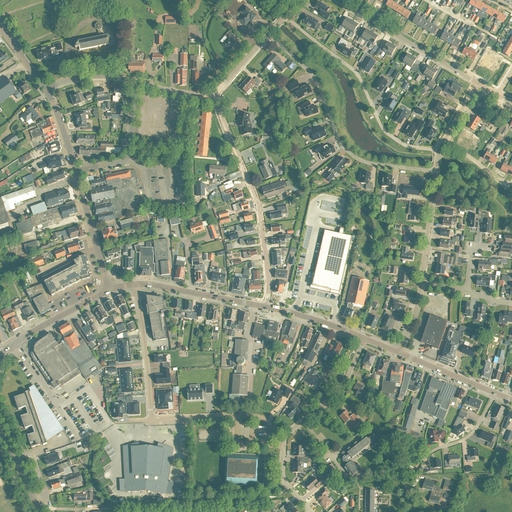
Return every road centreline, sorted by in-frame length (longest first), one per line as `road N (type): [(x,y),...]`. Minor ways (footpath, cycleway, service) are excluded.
road 1 (residential): [(435,171),(376,165),(345,150),(313,78),(266,35)]
road 2 (residential): [(265,306),(256,199),(213,93)]
road 3 (residential): [(133,284),(151,420),(235,415)]
road 4 (residential): [(438,150),(411,147),(385,131),(357,74),(283,17)]
road 5 (residential): [(477,82),(335,0)]
road 6 (secondary): [(265,306),(133,284)]
road 7 (unclassified): [(76,171),(129,160),(134,82)]
road 8 (residential): [(406,484),(430,452),(474,430),(495,393)]
road 9 (secondary): [(0,351),(110,290)]
road 10 (unclassified): [(110,290),(76,171)]
